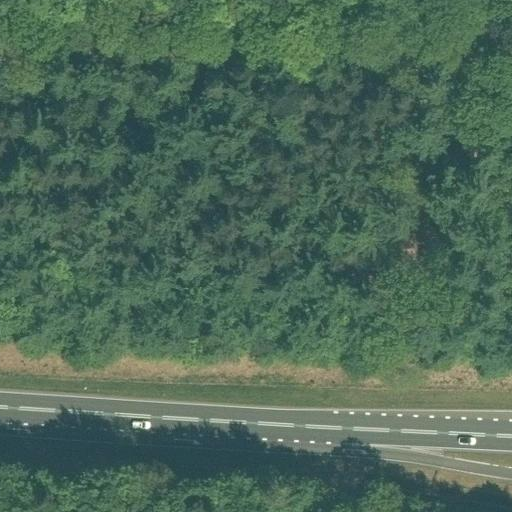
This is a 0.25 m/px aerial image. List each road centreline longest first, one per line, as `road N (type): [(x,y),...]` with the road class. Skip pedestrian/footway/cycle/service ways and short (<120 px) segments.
road 1 (track): [(472,55),(0,52)]
road 2 (trunk): [(340,428),(0,407)]
road 3 (track): [(437,163),(369,367)]
road 4 (trunk): [(511,437),(340,428)]
